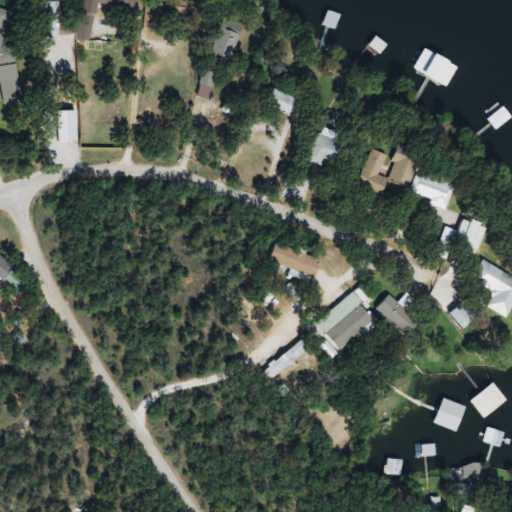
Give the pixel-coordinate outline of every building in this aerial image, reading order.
[(0,102),(0,105),(21,102),(15,50),(2,47),(2,43),(7,22),(5,10),(0,8),(0,102)] [(247,22),(227,15),(213,55),(234,62),(247,22)] [(396,51),(385,43),(378,52),(389,60),(396,51)] [(419,76),(449,98),(465,77),(435,54),(419,76)] [(303,99),(276,89),(268,108),(296,118),(303,99)] [(498,133),(511,120),(511,118),(504,109),(488,123),(498,133)] [(339,169),(349,137),(317,127),(307,159),(339,169)] [(390,181),(413,190),(429,152),(407,142),(394,172),(387,169),(393,155),(375,148),(358,185),(384,196),(390,181)] [(450,210),(461,190),(425,171),(414,191),(450,210)] [(269,260),(315,279),(322,260),(277,242),(269,260)] [(0,281),(18,294),(29,279),(0,258),(0,281)] [(490,306),(511,319),(511,318),(511,272),(488,258),(476,277),(499,292),(490,306)] [(421,324),(405,308),(413,300),(407,294),(385,315),(407,338),(421,324)] [(481,312),(469,298),(451,314),(464,328),(481,312)] [(313,343),(304,334),(264,374),(273,383),(313,343)] [(494,416),(503,405),(486,390),(476,402),(494,416)] [(402,432),(421,440),(426,429),(407,420),(402,432)] [(505,434),(487,429),(483,444),(501,449),(505,434)] [(423,456),(435,456),(435,446),(423,446),(423,456)] [(405,464),(389,458),(383,473),(399,479),(405,464)] [(481,465),(464,465),(464,480),(481,480),(481,465)]
